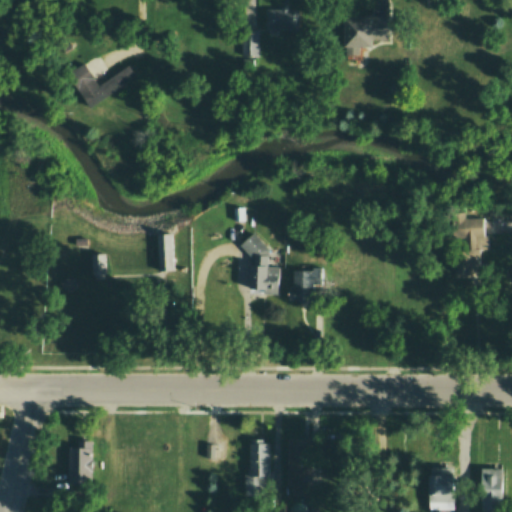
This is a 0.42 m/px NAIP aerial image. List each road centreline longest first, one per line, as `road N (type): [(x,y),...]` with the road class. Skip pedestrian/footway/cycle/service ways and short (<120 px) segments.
road 1 (tertiary): [(511,391),(32,390)]
road 2 (tertiary): [(3,511),(32,390)]
